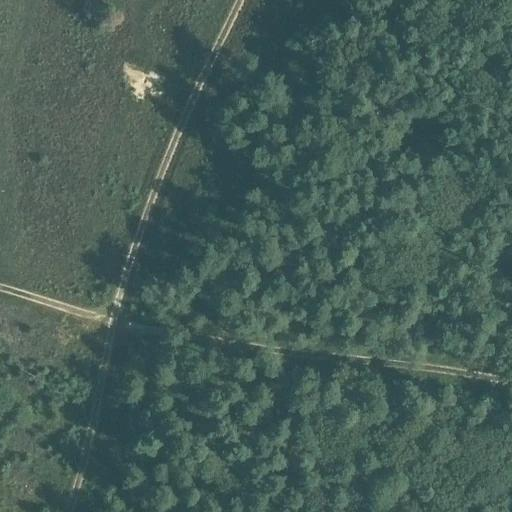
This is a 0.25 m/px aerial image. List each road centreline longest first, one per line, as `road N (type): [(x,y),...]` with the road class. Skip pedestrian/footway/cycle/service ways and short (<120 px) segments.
road 1 (track): [(243,0),(110,319),(70,511)]
road 2 (track): [(0,290),(110,319),(511,382)]
